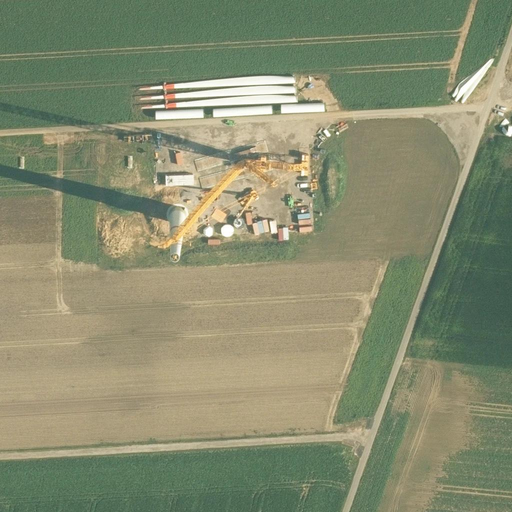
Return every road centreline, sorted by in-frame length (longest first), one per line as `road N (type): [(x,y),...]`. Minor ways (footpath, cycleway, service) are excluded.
road 1 (unclassified): [(0,137),(490,114)]
road 2 (unclassified): [(490,114),(348,511)]
road 3 (track): [(0,457),(379,432)]
